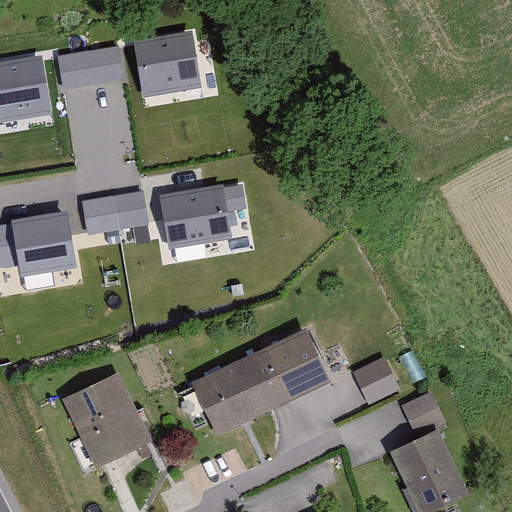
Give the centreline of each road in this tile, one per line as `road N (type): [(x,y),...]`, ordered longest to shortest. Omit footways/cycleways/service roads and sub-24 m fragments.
road 1 (residential): [(0,200),(110,180),(97,104)]
road 2 (residential): [(371,429),(211,511)]
